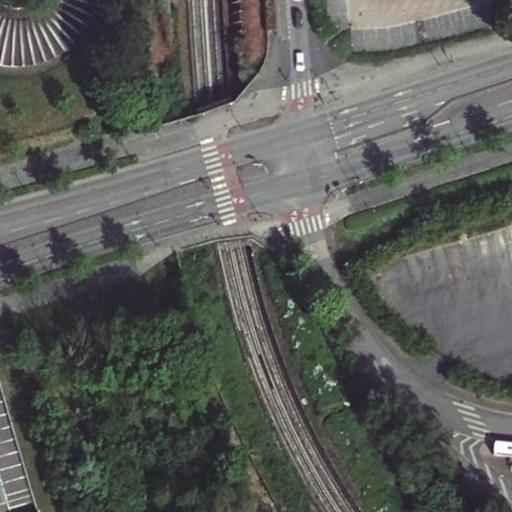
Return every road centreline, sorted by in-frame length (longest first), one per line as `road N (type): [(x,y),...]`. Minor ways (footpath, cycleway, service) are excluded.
road 1 (primary): [(0,271),(302,181)]
road 2 (primary): [(299,133),(0,217)]
road 3 (tertiary): [(302,181),(310,239),(329,291),(391,382)]
road 4 (primary): [(511,65),(299,133)]
road 5 (primary): [(302,181),(511,115)]
road 6 (tertiary): [(391,382),(506,511)]
road 7 (unclassified): [(296,0),(299,133)]
road 8 (tertiary): [(391,382),(439,408),(511,425)]
